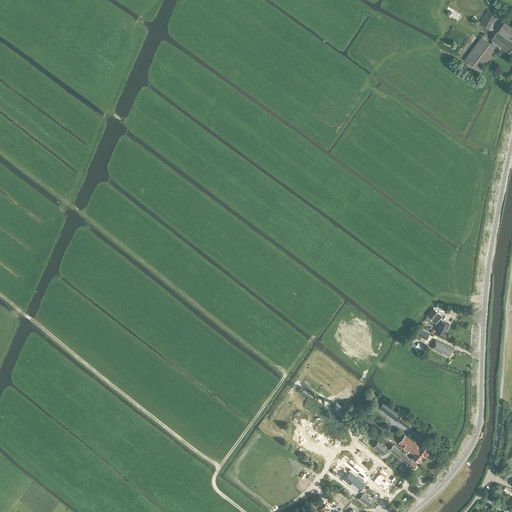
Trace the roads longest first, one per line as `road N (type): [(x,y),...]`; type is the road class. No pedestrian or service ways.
road 1 (track): [(108,111),(388,322),(410,322),(440,295),(461,297),(448,286),(450,264),(473,208),(474,160),(245,0)]
road 2 (tertiary): [(511,143),(489,262),(480,424),(459,465),(412,511)]
road 3 (track): [(0,295),(218,467),(285,375)]
road 4 (track): [(0,150),(285,375)]
road 5 (unclassified): [(464,511),(484,486),(497,442),(511,271)]
road 6 (track): [(0,332),(18,310),(108,111)]
road 7 (track): [(297,385),(350,433),(314,492),(276,511)]
